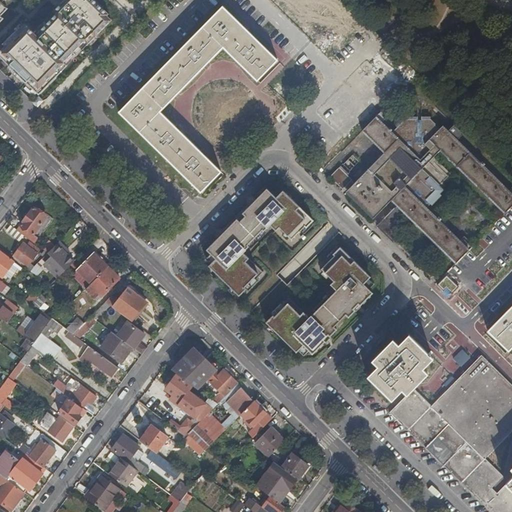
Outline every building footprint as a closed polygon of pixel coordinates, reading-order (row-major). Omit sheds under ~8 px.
[(64,0),(56,8),(60,11),(37,35),(34,32),(28,26),(21,33),(18,30),(4,44),(7,46),(0,53),(0,54),(11,65),(10,66),(27,82),(28,82),(40,94),(58,76),(54,73),(87,40),(90,43),(112,21),(107,16),(108,14),(103,9),(100,11),(90,1),(90,0),(64,0)] [(0,0),(0,23),(5,19),(2,16),(8,9),(0,0)] [(222,7),(119,112),(200,192),(220,172),(159,112),(222,47),(256,81),(276,60),(222,7)] [(60,11),(56,8),(34,32),(37,35),(60,11)] [(58,76),(90,43),(87,40),(54,73),(58,76)] [(505,213),(511,206),(511,192),(458,140),(464,134),(455,125),(449,131),(443,126),(440,129),(431,121),(431,119),(406,120),(393,133),(376,117),(362,131),(385,153),(348,191),(375,217),(392,200),(456,263),(470,250),(427,208),(445,190),(423,169),(441,150),(505,213)] [(360,160),(353,154),(343,164),(350,171),(360,160)] [(330,177),(343,189),(352,180),(339,167),(330,177)] [(206,259),(203,261),(234,291),(241,283),(239,282),(249,272),(251,274),(258,267),(237,247),(244,241),(242,240),(257,225),(258,226),(264,220),(270,225),(274,222),(286,234),(299,221),(301,222),(308,215),(277,185),(275,187),(271,192),(267,189),(261,183),(249,196),(251,199),(247,203),(244,201),(237,208),(240,211),(234,216),(232,214),(225,221),(226,223),(216,233),(214,232),(201,244),(207,250),(210,254),(206,259)] [(275,187),(272,184),(267,189),(271,192),(275,187)] [(28,212),(14,231),(23,238),(28,241),(42,222),(28,212)] [(14,231),(11,229),(7,235),(19,244),(23,238),(14,231)] [(33,255),(22,269),(25,271),(39,253),(28,245),(25,249),(33,255)] [(21,246),(10,260),(13,262),(20,267),(22,269),(33,255),(25,249),(21,246)] [(369,278),(371,276),(341,246),(334,253),(336,255),(323,268),(335,280),(332,284),(338,290),(332,296),(333,297),(318,312),(317,311),(311,317),(290,297),(284,304),(286,306),(276,316),(274,314),(267,321),(297,351),(304,344),(313,353),(326,340),(324,338),(328,333),(331,335),(338,328),(374,292),(368,286),(364,283),(369,278)] [(210,254),(207,250),(202,255),(206,259),(210,254)] [(67,270),(73,276),(90,259),(84,253),(67,270)] [(20,267),(13,262),(11,263),(0,254),(0,278),(0,279),(3,275),(10,280),(20,267)] [(44,277),(50,283),(63,270),(53,260),(52,259),(51,259),(46,264),(51,269),(44,277)] [(73,276),(87,289),(104,272),(90,259),(73,276)] [(87,289),(86,291),(98,303),(116,285),(104,272),(87,289)] [(50,283),(44,277),(39,281),(46,287),(50,283)] [(373,281),(369,278),(364,283),(368,286),(373,281)] [(143,306),(126,293),(115,307),(132,320),(143,306)] [(25,303),(30,307),(37,301),(30,296),(25,303)] [(37,301),(30,307),(37,312),(44,304),(39,299),(37,301)] [(17,309),(7,302),(2,309),(12,316),(17,309)] [(103,306),(89,320),(93,323),(107,309),(103,306)] [(511,306),(489,331),(509,350),(511,347),(511,306)] [(0,320),(6,325),(12,316),(2,309),(0,310),(0,320)] [(37,337),(49,321),(40,315),(26,334),(23,338),(25,340),(32,345),(37,337)] [(71,338),(76,342),(95,324),(93,323),(89,320),(82,328),(71,338)] [(49,321),(37,337),(39,338),(31,348),(43,357),(51,347),(45,342),(51,334),(55,337),(60,330),(53,324),(49,321)] [(66,335),(71,338),(82,328),(75,322),(64,333),(66,335)] [(114,339),(130,351),(139,358),(144,352),(136,346),(142,338),(125,324),(114,339)] [(17,333),(23,338),(26,334),(19,330),(17,333)] [(71,338),(66,335),(63,339),(79,352),(83,347),(76,342),(71,338)] [(378,366),(368,377),(391,400),(412,379),(417,384),(419,387),(430,376),(428,374),(423,369),(433,358),(430,356),(433,353),(431,351),(428,354),(409,335),(399,345),(393,340),(372,361),(378,366)] [(114,339),(110,336),(98,351),(119,366),(130,351),(114,339)] [(29,348),(32,345),(25,340),(18,350),(24,355),(29,348)] [(20,361),(17,365),(22,369),(24,370),(36,354),(29,348),(24,355),(20,361)] [(94,355),(86,349),(83,354),(81,353),(77,358),(86,365),(89,361),(94,355)] [(462,367),(472,358),(465,349),(454,359),(462,367)] [(212,375),(189,352),(171,374),(175,377),(192,390),(194,392),(212,375)] [(116,372),(94,355),(89,361),(111,378),(116,372)] [(432,407),(413,389),(395,408),(432,443),(449,425),(466,442),(449,460),(484,494),(502,476),(485,459),(511,430),(511,386),(481,356),(432,407)] [(8,377),(5,381),(11,385),(22,369),(17,365),(8,377)] [(192,390),(175,377),(165,391),(172,395),(174,397),(172,400),(180,406),(192,390)] [(220,397),(224,401),(235,390),(222,377),(211,388),(220,397)] [(0,387),(0,404),(13,386),(11,385),(5,381),(0,387)] [(59,386),(54,392),(67,402),(71,405),(72,404),(84,413),(88,408),(91,410),(97,402),(80,390),(75,398),(59,386)] [(194,392),(192,390),(180,406),(195,416),(206,400),(194,392)] [(251,406),(235,390),(224,401),(221,404),(237,420),(239,418),(251,406)] [(213,405),(217,408),(218,408),(221,404),(224,401),(220,397),(213,405)] [(71,405),(67,402),(56,416),(72,429),(79,420),(76,417),(80,412),(71,405)] [(237,420),(221,404),(218,408),(229,419),(220,428),(213,435),(218,439),(237,420)] [(199,419),(203,422),(209,417),(217,408),(213,405),(199,419)] [(269,424),(251,406),(239,418),(252,432),(245,439),(249,443),(269,424)] [(71,430),(56,419),(54,422),(45,416),(36,428),(60,445),(71,430)] [(220,428),(209,417),(203,422),(185,440),(203,454),(218,439),(213,435),(220,428)] [(0,418),(0,440),(4,443),(14,429),(0,418)] [(35,434),(26,427),(22,432),(31,440),(35,434)] [(149,430),(139,445),(150,453),(154,456),(164,442),(149,430)] [(252,450),(265,463),(266,462),(269,459),(281,447),(268,434),(252,450)] [(112,453),(128,465),(137,453),(139,450),(123,439),(112,453)] [(30,460),(42,469),(54,453),(42,444),(30,460)] [(15,446),(12,450),(23,458),(28,452),(22,447),(20,449),(15,446)] [(128,465),(127,467),(138,475),(144,480),(149,474),(136,465),(142,457),(137,453),(128,465)] [(154,456),(150,453),(145,461),(153,467),(158,459),(154,456)] [(3,454),(0,457),(0,478),(23,496),(26,492),(27,493),(40,476),(19,461),(17,464),(3,454)] [(290,458),(280,472),(295,483),(305,469),(290,458)] [(269,459),(266,462),(271,466),(273,467),(276,464),(269,459)] [(119,461),(108,477),(126,491),(138,475),(127,467),(119,461)] [(173,470),(160,461),(155,468),(167,477),(173,470)] [(295,483),(280,472),(273,467),(271,466),(257,485),(284,505),(299,486),(295,483)] [(0,488),(1,489),(0,490),(0,506),(7,511),(10,511),(23,496),(0,478),(0,488)] [(493,498),(490,501),(501,511),(511,511),(511,478),(511,480),(493,498)] [(100,479),(85,499),(103,511),(118,491),(100,479)] [(177,491),(185,496),(185,495),(188,492),(180,486),(177,491)] [(169,499),(178,505),(185,496),(177,491),(176,490),(169,499)] [(178,505),(172,511),(182,511),(192,500),(185,495),(185,496),(178,505)] [(278,511),(282,508),(267,497),(264,502),(261,506),(260,507),(265,511),(278,511)] [(167,511),(172,511),(178,505),(169,499),(165,503),(171,507),(167,511)] [(265,511),(260,507),(258,509),(247,500),(242,507),(249,511),(265,511)] [(237,511),(242,507),(235,501),(226,511),(237,511)] [(343,503),(337,511),(339,511),(345,504),(343,503)]
